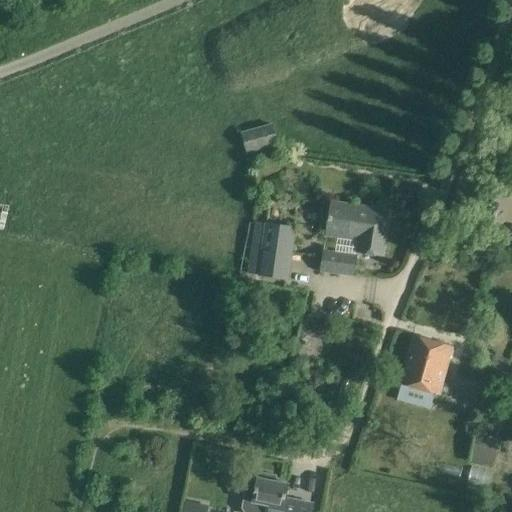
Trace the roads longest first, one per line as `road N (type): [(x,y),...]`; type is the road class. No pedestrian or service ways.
road 1 (residential): [(433,219),(359,418),(334,448),(294,454)]
road 2 (track): [(294,454),(124,425),(101,430),(82,511)]
road 3 (track): [(502,0),(433,219)]
road 4 (unclassified): [(0,77),(190,0)]
